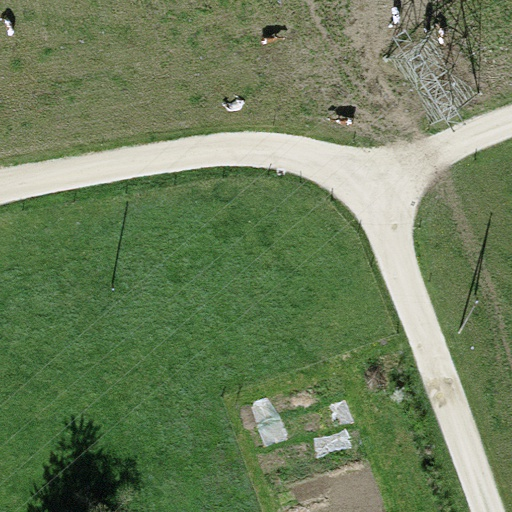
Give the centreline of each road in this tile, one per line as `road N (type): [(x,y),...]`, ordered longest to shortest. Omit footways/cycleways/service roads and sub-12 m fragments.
road 1 (track): [(511,124),(370,175),(275,148),(226,147),(0,185)]
road 2 (residential): [(370,175),(488,511)]
